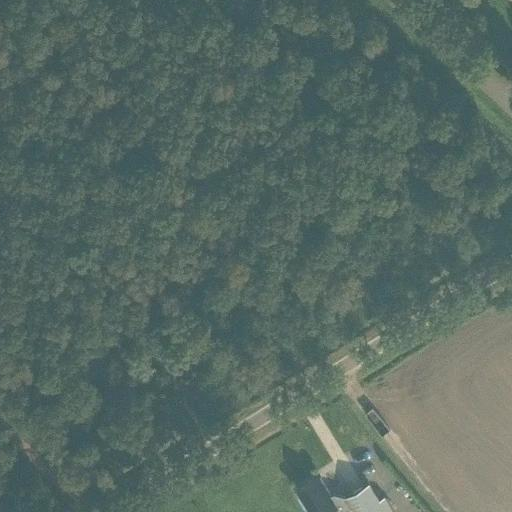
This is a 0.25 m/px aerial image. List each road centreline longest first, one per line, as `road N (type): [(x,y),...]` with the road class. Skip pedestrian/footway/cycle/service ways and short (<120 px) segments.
road 1 (unclassified): [(110,511),(511,264)]
road 2 (unclassified): [(511,108),(394,0)]
road 3 (track): [(0,421),(83,511)]
